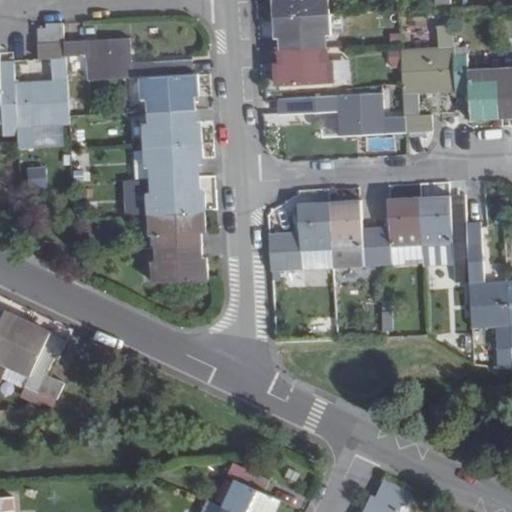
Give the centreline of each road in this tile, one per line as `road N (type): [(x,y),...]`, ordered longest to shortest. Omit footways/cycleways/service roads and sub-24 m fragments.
road 1 (residential): [(511,171),(240,190)]
road 2 (residential): [(231,374),(0,265)]
road 3 (residential): [(0,13),(207,0)]
road 4 (residential): [(229,0),(240,190)]
road 5 (residential): [(240,190),(246,336),(231,374)]
road 6 (residential): [(511,505),(366,438)]
road 7 (residential): [(366,438),(231,374)]
